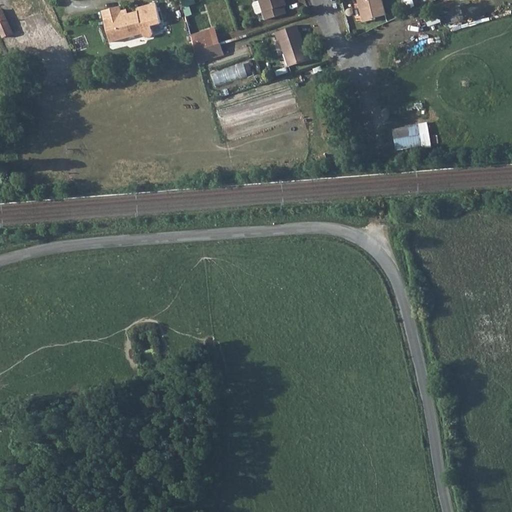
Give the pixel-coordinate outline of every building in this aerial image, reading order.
[(120,1),(102,6),(111,37),(142,28),(145,31),(147,31),(152,30),(154,26),(153,20),(161,17),(155,0),(144,0),(137,2),(138,5),(123,9),(120,1)] [(266,9),(262,0),(259,0),(256,1),(255,4),(257,10),(261,11),(266,9)] [(262,0),(266,9),(268,16),(287,10),(285,2),(288,1),(287,0),(262,0)] [(353,0),(358,20),(370,17),(370,14),(380,12),(376,0),(353,0)] [(3,11),(0,11),(0,31),(3,38),(15,33),(3,11)] [(299,20),(277,28),(280,37),(282,36),(292,61),(312,55),(299,20)] [(216,27),(193,33),(202,64),(225,57),(216,27)] [(213,74),(218,88),(256,75),(251,61),(213,74)] [(397,149),(424,146),(422,125),(395,127),(397,149)]
